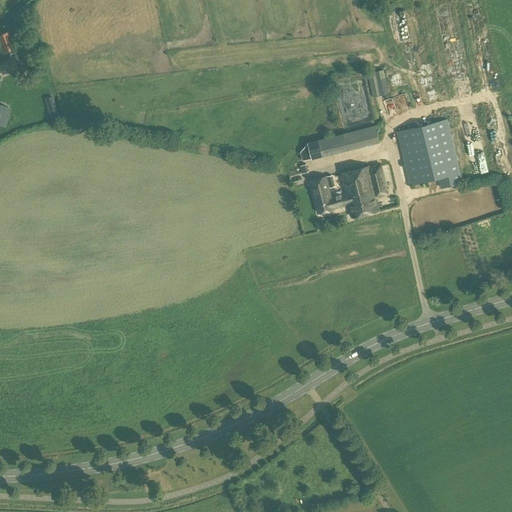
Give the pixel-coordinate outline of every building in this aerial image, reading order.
[(0,51),(0,52),(16,47),(10,30),(0,33),(0,51)] [(388,94),(384,70),(368,73),(373,97),(388,94)] [(0,119),(5,121),(10,107),(0,104),(0,119)] [(56,109),(48,111),(50,117),(58,115),(56,109)] [(463,182),(447,120),(397,132),(410,184),(439,177),(441,187),(463,182)] [(323,156),(380,142),(376,125),(318,139),(323,156)] [(312,159),(323,156),(318,139),(307,142),(312,159)] [(309,172),(307,164),(300,166),(302,173),(309,172)] [(342,194),(345,205),(350,204),(353,217),(380,210),(377,197),(388,194),(381,164),(342,173),(347,193),(342,194)] [(332,175),(311,180),(319,212),(345,205),(342,194),(331,197),(328,188),(335,186),(332,175)]
